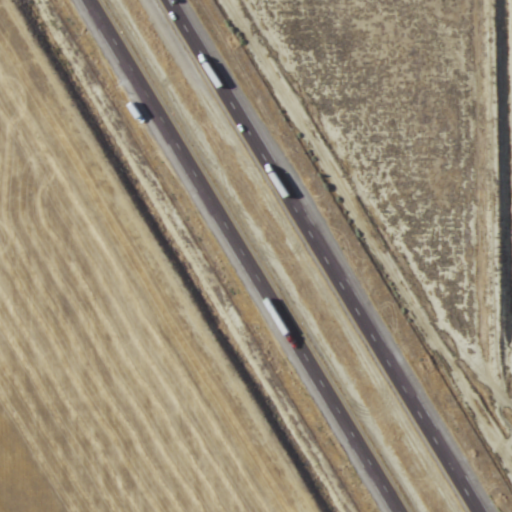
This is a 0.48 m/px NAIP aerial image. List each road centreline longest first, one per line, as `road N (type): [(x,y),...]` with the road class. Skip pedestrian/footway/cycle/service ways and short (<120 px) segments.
road 1 (motorway): [(482,511),(172,0)]
road 2 (motorway): [(90,0),(400,511)]
